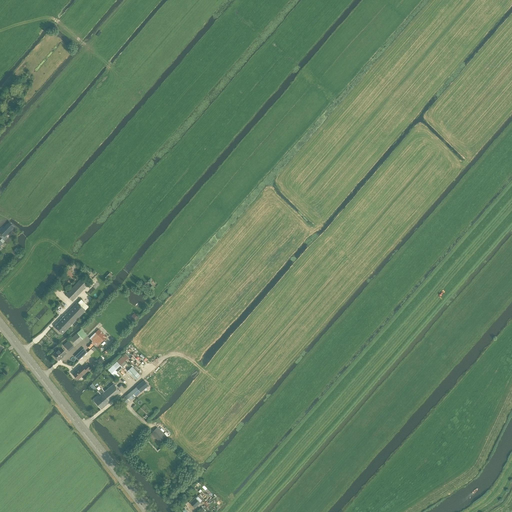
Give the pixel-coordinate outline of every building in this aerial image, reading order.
[(14,226),(8,222),(0,231),(0,232),(5,237),(14,226)] [(72,301),(88,284),(82,278),(66,295),(72,301)] [(70,326),(73,322),(85,310),(78,302),(55,326),(62,334),(70,326)] [(76,345),(87,335),(81,329),(70,339),(76,345)] [(97,347),(107,338),(99,330),(89,339),(97,347)] [(62,357),(67,353),(61,347),(53,354),(59,360),(62,357)] [(83,356),(79,352),(75,356),(78,360),(83,356)] [(120,365),(125,361),(129,357),(126,353),(117,362),(120,365)] [(122,367),(127,363),(125,361),(120,365),(117,362),(108,370),(115,377),(117,374),(116,373),(122,367)] [(87,372),(91,368),(87,364),(84,367),(82,365),(73,374),(78,379),(87,371),(87,372)] [(144,380),(136,387),(137,387),(141,392),(146,387),(147,388),(149,386),(144,380)] [(101,409),(121,392),(114,384),(104,392),(102,388),(98,391),(101,395),(94,400),(101,409)] [(137,387),(122,398),(126,403),(141,392),(137,387)] [(160,442),(166,436),(157,428),(151,433),(160,442)] [(195,498),(190,503),(192,505),(194,507),(195,508),(200,503),(199,503),(198,501),(195,498)]
